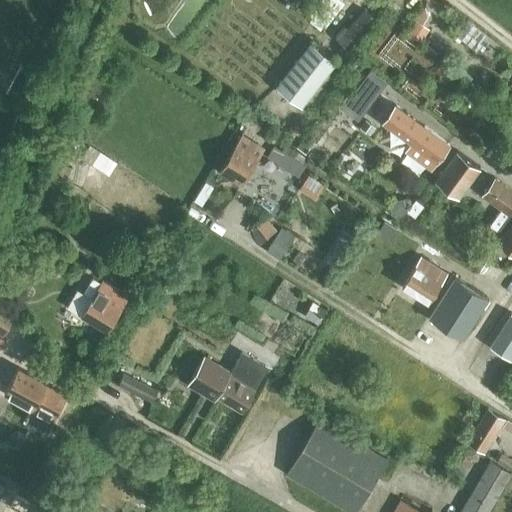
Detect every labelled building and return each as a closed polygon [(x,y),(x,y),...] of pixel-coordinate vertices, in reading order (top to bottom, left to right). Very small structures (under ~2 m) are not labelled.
[(381,0),(348,0),(333,22),(356,38),(382,0),(381,0)] [(423,6),(410,25),(426,36),(439,17),(423,6)] [(310,40),(275,85),(301,106),(337,61),(310,40)] [(359,85),(343,107),(357,118),(374,96),(359,85)] [(394,103),(382,120),(411,142),(405,150),(431,169),(450,143),(448,142),(394,103)] [(117,162),(125,148),(96,132),(88,145),(117,162)] [(220,170),(241,183),(263,148),(242,134),(220,170)] [(293,156),(297,151),(285,143),(282,148),(274,143),(266,155),(298,175),(305,164),(293,156)] [(43,171),(65,181),(72,166),(63,162),(66,154),(54,149),(43,171)] [(457,149),(435,178),(458,194),(480,165),(457,149)] [(511,189),(494,176),(481,193),(501,207),(489,223),(498,230),(509,215),(511,210),(511,189)] [(406,209),(414,216),(424,204),(415,198),(406,209)] [(511,219),(497,240),(511,250),(511,219)] [(278,257),(291,237),(279,230),(266,250),(278,257)] [(402,284),(428,300),(446,272),(420,255),(402,284)] [(279,286),(291,294),(299,281),(287,273),(279,286)] [(80,315),(105,330),(126,295),(92,275),(83,291),(91,296),(80,315)] [(428,315),(462,337),(488,296),(455,275),(428,315)] [(0,303),(0,332),(2,334),(15,313),(0,303)] [(511,311),(490,345),(492,346),(510,358),(511,353),(511,311)] [(214,395),(241,411),(268,365),(241,349),(230,369),(203,353),(186,383),(212,398),(214,395)] [(4,390),(52,417),(66,393),(18,366),(4,390)] [(116,383),(149,400),(155,389),(122,372),(116,383)] [(466,439),(483,451),(505,418),(488,407),(466,439)] [(285,472),(352,511),(354,511),(386,458),(317,417),(285,472)] [(487,511),(510,473),(489,460),(458,511),(487,511)] [(15,511),(38,511),(42,498),(21,493),(15,511)] [(391,511),(423,511),(400,498),(391,511)]
